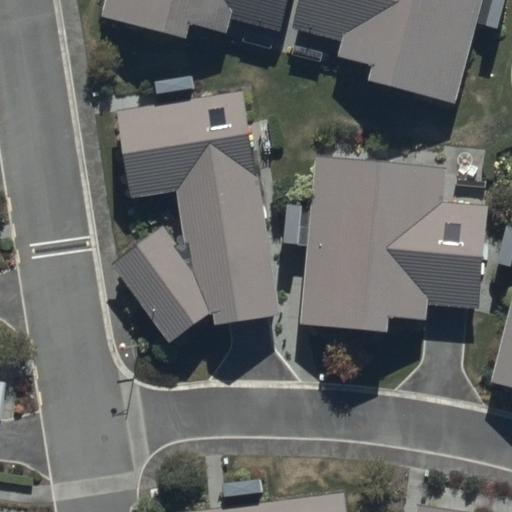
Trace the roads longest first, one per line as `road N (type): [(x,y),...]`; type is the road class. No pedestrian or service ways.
road 1 (residential): [(18,0),(87,423)]
road 2 (residential): [(87,423),(297,411),(381,418),(511,446)]
